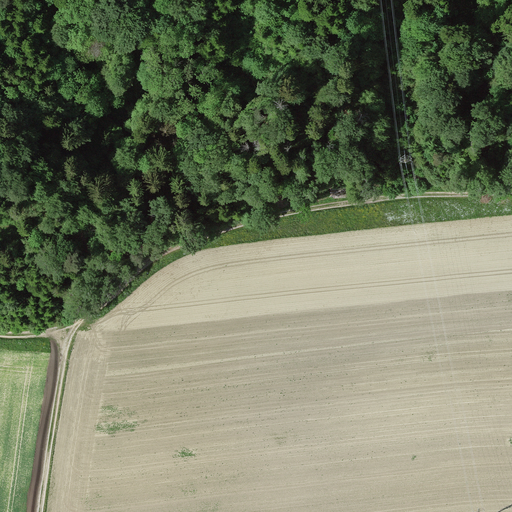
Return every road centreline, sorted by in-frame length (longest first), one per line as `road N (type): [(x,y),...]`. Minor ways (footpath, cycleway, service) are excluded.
road 1 (track): [(150,259),(283,214),(511,191)]
road 2 (track): [(40,511),(67,343),(82,319)]
road 3 (track): [(0,334),(47,333),(82,319),(150,259)]
